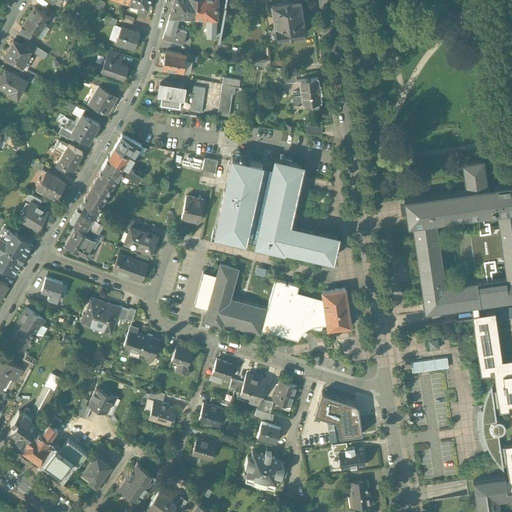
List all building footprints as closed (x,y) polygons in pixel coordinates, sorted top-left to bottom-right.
[(105,2),(98,0),(94,11),(100,13),(105,2)] [(127,0),(132,2),(131,4),(138,6),(137,8),(145,10),(147,7),(149,0),(127,0)] [(174,0),(170,13),(179,14),(195,15),(196,0),(174,0)] [(196,0),(195,15),(207,15),(206,34),(215,34),(216,16),(216,15),(216,0),(196,0)] [(298,0),(272,4),(269,5),(270,10),(273,10),(276,26),(275,26),(267,28),(269,38),(277,37),(277,38),(304,33),(303,30),(306,29),(305,23),(302,23),(302,21),(301,21),(298,0)] [(49,16),(35,6),(23,24),(38,34),(49,16)] [(179,14),(170,13),(170,14),(165,30),(174,32),(175,27),(179,14)] [(117,19),(106,15),(104,22),(115,25),(117,19)] [(134,18),(123,15),(121,20),(132,24),(134,18)] [(139,32),(121,26),(116,41),(134,47),(139,32)] [(187,31),(175,27),(174,32),(165,30),(162,39),(183,45),(187,31)] [(32,35),(21,28),(18,33),(29,40),(32,35)] [(31,49),(13,39),(3,57),(23,68),(24,67),(22,66),(31,49)] [(47,53),(36,45),(32,51),(43,58),(47,53)] [(123,54),(108,49),(106,55),(121,60),(123,54)] [(186,54),(165,50),(162,68),(183,71),(186,54)] [(121,60),(106,55),(102,66),(108,68),(106,72),(124,78),(128,66),(120,63),(121,60)] [(301,67),(289,69),(289,70),(290,76),(295,75),(302,74),(301,67)] [(20,75),(6,68),(0,78),(0,85),(9,90),(9,93),(17,97),(26,80),(27,79),(20,75)] [(23,68),(20,75),(27,79),(26,80),(32,83),(36,74),(23,68)] [(106,80),(88,73),(85,80),(100,86),(101,85),(103,86),(106,80)] [(295,75),(290,76),(286,75),(284,78),(285,83),(296,81),(295,75)] [(316,76),(298,79),(300,91),(296,92),(296,90),(292,91),(294,104),(302,102),(302,103),(310,102),(310,106),(313,108),(318,108),(320,105),(319,101),(320,100),(319,93),(321,93),(320,84),(318,84),(316,76)] [(185,86),(160,83),(158,95),(162,96),(160,105),(180,108),(181,99),(183,99),(185,86)] [(238,87),(222,84),(220,91),(232,93),(240,94),(241,88),(238,87)] [(103,86),(101,85),(100,86),(90,103),(106,112),(116,94),(103,86)] [(205,88),(194,86),(190,110),(202,112),(205,88)] [(232,93),(220,91),(217,114),(228,115),(232,93)] [(76,106),(66,101),(63,106),(73,112),(76,106)] [(50,106),(44,102),(38,111),(45,115),(50,106)] [(57,109),(50,106),(45,115),(45,116),(51,119),(57,109)] [(90,119),(81,114),(76,123),(70,119),(65,126),(72,130),(71,131),(71,132),(72,133),(88,142),(93,133),(99,124),(90,119)] [(322,128),(319,127),(308,125),(307,133),(317,135),(321,135),(322,128)] [(71,131),(62,126),(58,133),(69,138),(72,133),(71,132),(71,131)] [(9,135),(0,129),(0,138),(6,141),(9,135)] [(141,144),(122,133),(115,146),(134,157),(141,144)] [(82,152),(68,143),(68,144),(62,141),(61,141),(58,139),(54,146),(63,151),(58,160),(68,166),(72,169),(82,152)] [(134,157),(115,146),(108,156),(108,157),(128,168),(128,167),(134,157)] [(128,168),(108,157),(108,156),(107,156),(106,159),(101,167),(117,177),(118,177),(121,172),(138,181),(141,175),(128,167),(128,168)] [(262,163),(232,156),(215,233),(245,240),(262,163)] [(499,457),(501,459),(502,460),(504,462),(506,464),(507,471),(472,475),(477,511),(511,511),(511,353),(500,355),(494,308),(479,310),(478,308),(478,302),(488,300),(511,297),(511,180),(488,184),(484,157),(463,160),(466,187),(404,195),(406,210),(407,220),(415,219),(426,306),(427,309),(470,303),(471,309),(479,369),(493,367),(495,381),(494,382),(493,385),(491,388),(489,392),(487,397),(487,400),(486,403),(485,406),(485,412),(485,416),(485,419),(485,424),(486,428),(487,432),(488,435),(489,439),(490,442),(491,444),(493,447),(495,452),(497,454),(499,457)] [(218,159),(211,158),(208,171),(215,172),(218,159)] [(44,164),(34,159),(31,165),(41,170),(44,164)] [(301,165),(275,159),(256,243),(282,248),(283,246),(297,249),(297,250),(296,252),(302,253),(303,252),(302,252),(303,251),(331,257),(336,235),(293,226),(294,223),(296,215),(290,214),(301,165)] [(68,166),(58,161),(53,168),(64,173),(68,166)] [(258,234),(269,166),(263,165),(258,190),(263,191),(259,214),(252,212),(247,238),(252,239),(253,233),(258,234)] [(117,177),(101,167),(91,184),(108,193),(117,177)] [(65,182),(46,171),(37,186),(56,197),(65,182)] [(108,193),(91,184),(82,200),(98,210),(98,209),(108,193)] [(28,193),(25,198),(30,201),(30,200),(37,205),(40,199),(28,193)] [(203,199),(185,195),(180,220),(190,222),(191,219),(198,221),(203,199)] [(37,205),(30,200),(30,201),(20,217),(21,217),(38,227),(48,211),(37,205)] [(98,210),(82,200),(77,209),(92,218),(96,220),(99,215),(101,211),(98,210)] [(92,218),(77,209),(70,220),(77,224),(75,228),(85,234),(88,230),(86,228),(92,218)] [(174,215),(168,214),(165,224),(171,226),(174,215)] [(140,223),(129,219),(127,225),(130,226),(130,225),(138,228),(140,223)] [(138,228),(130,225),(130,226),(124,242),(151,251),(157,235),(138,228)] [(20,233),(8,226),(2,236),(1,235),(0,235),(0,264),(2,265),(14,272),(21,259),(21,260),(25,253),(32,241),(20,234),(20,233)] [(75,228),(74,228),(65,244),(73,249),(72,252),(78,256),(79,253),(88,258),(94,248),(90,246),(95,239),(94,238),(89,237),(85,234),(75,228)] [(136,259),(118,253),(112,270),(141,280),(147,262),(146,262),(136,259)] [(148,257),(137,254),(136,259),(146,262),(148,257)] [(238,268),(220,263),(217,276),(203,271),(193,305),(208,309),(204,322),(205,322),(205,324),(209,325),(210,323),(222,326),(222,323),(260,334),(261,330),(267,309),(229,298),(238,268)] [(51,268),(49,274),(56,277),(58,271),(51,268)] [(61,282),(45,276),(41,289),(49,292),(47,297),(56,300),(61,282)] [(299,285),(288,282),(288,284),(285,283),(286,282),(275,279),(267,308),(267,309),(261,330),(262,331),(263,330),(265,331),(265,332),(281,336),(281,335),(298,340),(299,337),(301,334),(303,336),(307,332),(305,330),(308,328),(311,327),(313,326),(313,328),(321,330),(323,325),(327,324),(328,328),(350,325),(345,287),(322,291),(323,299),(297,291),(299,285)] [(119,307),(91,297),(82,323),(82,324),(83,323),(82,323),(83,320),(111,329),(110,332),(110,333),(116,317),(120,307),(119,307)] [(129,309),(119,306),(119,307),(120,307),(116,317),(125,320),(126,319),(129,309)] [(44,318),(26,307),(17,321),(34,331),(35,332),(44,318)] [(136,309),(130,307),(129,309),(126,319),(132,321),(136,309)] [(34,331),(17,321),(7,338),(24,348),(34,331)] [(138,327),(130,325),(122,346),(121,345),(121,347),(122,347),(121,351),(127,354),(129,348),(140,351),(145,335),(136,332),(138,327)] [(159,340),(145,335),(140,351),(153,356),(159,340)] [(56,339),(48,336),(43,347),(50,351),(56,339)] [(440,348),(438,337),(428,339),(430,349),(440,348)] [(192,350),(176,344),(171,358),(179,361),(177,366),(176,366),(175,370),(185,374),(188,365),(187,365),(192,350)] [(21,368),(0,354),(0,387),(5,380),(9,382),(12,377),(15,379),(21,368)] [(448,366),(447,356),(411,362),(412,371),(448,366)] [(233,363),(216,358),(211,372),(211,371),(209,378),(220,382),(216,380),(218,375),(228,378),(233,363)] [(99,374),(94,372),(91,379),(96,381),(99,374)] [(265,379),(246,373),(243,381),(240,392),(247,395),(246,399),(258,403),(260,398),(265,379)] [(59,383),(48,377),(45,383),(56,388),(59,383)] [(238,379),(232,378),(229,388),(234,390),(238,379)] [(243,381),(238,379),(234,390),(234,391),(240,392),(243,381)] [(296,383),(279,379),(273,400),(285,404),(284,407),(288,409),(296,383)] [(115,396),(95,388),(88,405),(106,412),(110,402),(112,403),(115,396)] [(162,395),(151,392),(148,399),(153,400),(153,399),(160,401),(162,395)] [(357,403),(322,392),(315,413),(338,420),(339,436),(361,432),(357,403)] [(266,400),(260,398),(258,403),(256,408),(263,411),(266,400)] [(160,401),(153,399),(153,400),(148,417),(168,423),(173,407),(168,405),(168,403),(160,401)] [(273,402),(266,400),(263,411),(270,413),(273,402)] [(223,408),(202,402),(197,418),(211,422),(213,417),(219,419),(223,408)] [(85,406),(81,404),(76,415),(85,419),(90,408),(85,406)] [(26,407),(22,413),(19,410),(10,422),(13,424),(6,435),(14,440),(16,437),(23,442),(25,441),(31,431),(39,420),(38,420),(37,416),(34,415),(31,414),(30,416),(27,413),(30,410),(26,407)] [(39,431),(36,435),(31,431),(25,441),(27,442),(23,448),(41,461),(50,445),(46,442),(49,438),(50,439),(50,438),(49,438),(61,421),(51,414),(47,421),(49,423),(41,433),(39,431)] [(280,427),(261,422),(257,436),(276,441),(280,427)] [(303,444),(318,443),(318,431),(302,432),(303,444)] [(214,442),(196,437),(191,453),(210,458),(214,442)] [(345,442),(332,444),(333,452),(339,452),(339,451),(345,450),(345,448),(345,442)] [(353,448),(353,446),(345,448),(345,450),(339,451),(339,452),(341,467),(365,464),(362,448),(357,449),(356,447),(353,448)] [(271,452),(265,451),(265,454),(253,450),(251,458),(247,457),(245,466),(248,467),(246,475),(253,477),(251,482),(254,484),(257,485),(260,486),(264,486),(268,486),(269,481),(276,483),(279,484),(283,487),(286,475),(281,476),(284,467),(280,466),(282,459),(270,455),(271,452)] [(110,465),(96,454),(83,472),(91,478),(88,481),(95,486),(110,465)] [(145,468),(137,462),(133,468),(132,467),(119,486),(137,499),(145,488),(151,481),(150,481),(140,473),(145,468)] [(359,478),(349,479),(350,488),(345,489),(345,490),(350,489),(353,506),(348,507),(370,504),(370,503),(372,503),(371,494),(369,494),(366,477),(362,478),(362,477),(359,478)] [(156,482),(152,479),(150,481),(151,481),(145,488),(149,491),(156,482)] [(211,492),(200,484),(196,489),(203,494),(207,497),(211,492)] [(170,498),(159,489),(146,506),(154,511),(170,511),(174,507),(175,505),(175,504),(168,500),(170,498)] [(196,489),(188,500),(195,504),(197,501),(203,494),(196,489)] [(181,496),(175,504),(175,505),(174,507),(179,511),(187,501),(181,496)] [(195,504),(189,511),(206,511),(208,509),(197,501),(195,504)]
